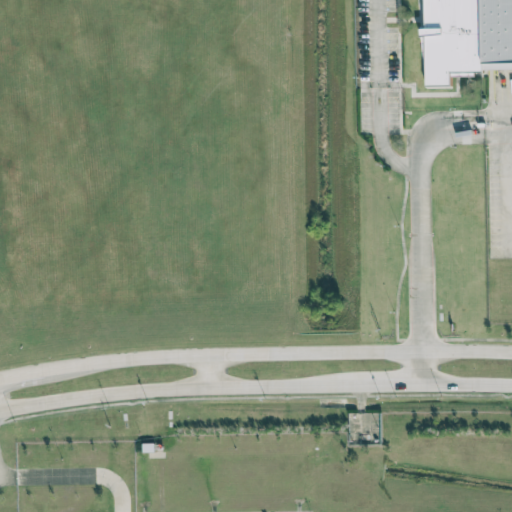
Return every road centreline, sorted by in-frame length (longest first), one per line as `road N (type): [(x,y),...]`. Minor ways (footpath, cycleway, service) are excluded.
road 1 (secondary): [(511,352),(134,357),(46,371)]
road 2 (secondary): [(0,410),(109,394),(355,385)]
